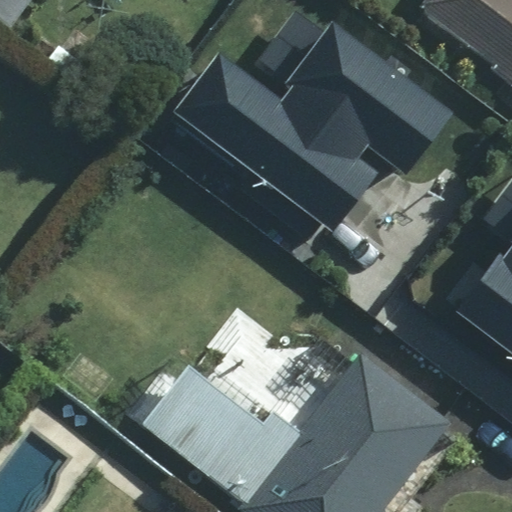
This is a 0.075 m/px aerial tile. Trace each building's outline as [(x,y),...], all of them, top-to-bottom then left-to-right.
[(0,0),(0,35),(0,36),(26,0),(0,0)] [(511,8),(501,0),(415,0),(403,17),(511,101),(511,8)] [(205,54),(165,113),(335,227),(382,158),(403,172),(444,111),(287,5),(238,76),(205,54)] [(511,172),(479,219),(500,234),(449,306),(511,350),(511,172)] [(244,434),(171,375),(123,434),(218,511),(364,511),(428,434),(343,364),(280,441),(255,420),(244,434)]
